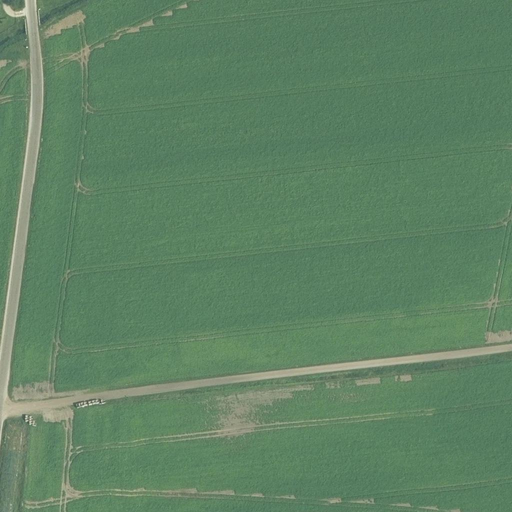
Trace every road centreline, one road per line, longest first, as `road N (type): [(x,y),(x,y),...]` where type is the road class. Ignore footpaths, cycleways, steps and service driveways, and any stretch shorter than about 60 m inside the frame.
road 1 (track): [(511,348),(0,413)]
road 2 (unclassified): [(0,403),(36,113),(30,0)]
